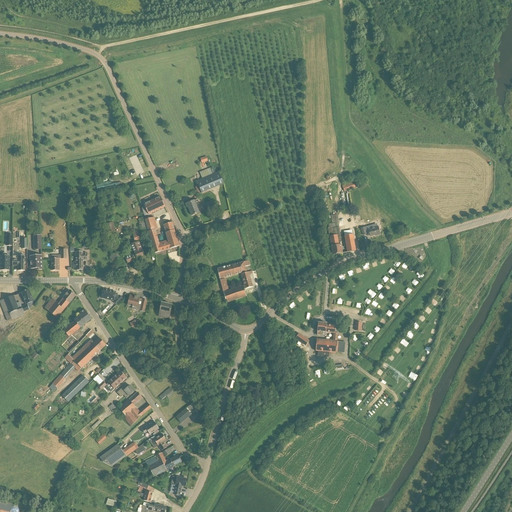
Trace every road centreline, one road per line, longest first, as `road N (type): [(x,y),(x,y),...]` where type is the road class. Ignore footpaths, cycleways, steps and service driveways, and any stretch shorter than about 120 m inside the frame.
road 1 (track): [(351,511),(431,360),(449,307),(479,273),(498,217)]
road 2 (tertiary): [(245,331),(328,271),(511,213)]
road 3 (unclassified): [(207,462),(184,453),(74,280)]
road 4 (track): [(318,0),(103,47)]
road 5 (unclassified): [(177,298),(181,234),(120,96)]
road 6 (unclassified): [(409,511),(511,323)]
road 7 (track): [(181,234),(306,194),(333,180),(343,157)]
road 8 (unclassified): [(0,33),(90,51),(120,96)]
road 9 (unclassified): [(207,462),(245,331)]
